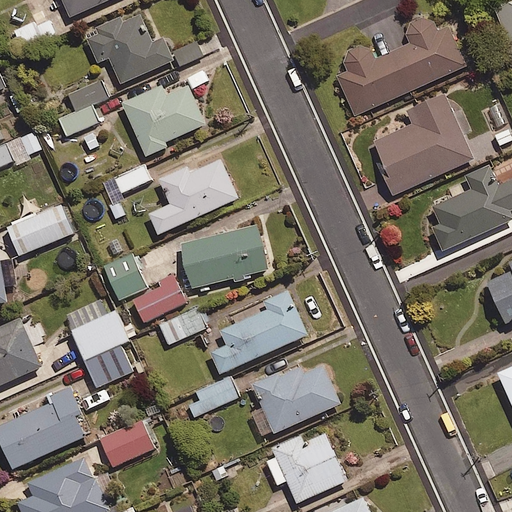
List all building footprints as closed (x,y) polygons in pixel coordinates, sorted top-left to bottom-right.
[(126,0),(63,0),(74,24),(126,0)] [(511,0),(494,8),(511,53),(511,0)] [(336,74),(354,113),(465,64),(447,24),(437,28),(433,20),(422,15),(409,21),(405,33),(409,41),(374,56),(370,47),(358,44),(346,49),(342,61),(346,69),(336,74)] [(36,26),(33,18),(14,26),(24,51),(59,36),(52,19),(36,26)] [(127,28),(124,22),(100,33),(102,39),(91,44),(102,68),(113,63),(125,89),(178,66),(168,43),(157,48),(144,20),(127,28)] [(204,56),(198,42),(175,52),(181,66),(204,56)] [(102,79),(71,93),(78,111),(61,118),(68,136),(101,122),(93,104),(110,97),(102,79)] [(210,130),(192,91),(171,101),(166,91),(127,109),(151,162),(172,153),(170,148),(210,130)] [(473,158),(444,91),(405,108),(411,121),(372,139),(386,170),(382,172),(392,194),(473,158)] [(511,127),(495,134),(500,148),(511,143),(511,127)] [(94,128),(82,136),(91,152),(104,145),(94,128)] [(0,146),(0,171),(16,164),(34,159),(31,154),(43,149),(36,131),(0,146)] [(511,175),(498,182),(489,162),(463,173),(469,187),(430,204),(438,221),(430,225),(440,248),(511,216),(508,208),(511,206),(511,175)] [(153,180),(146,165),(117,178),(123,193),(153,180)] [(243,204),(225,166),(195,180),(192,172),(163,185),(174,209),(152,219),(163,241),(243,204)] [(73,233),(63,207),(44,214),(38,222),(29,220),(12,227),(22,253),(73,233)] [(267,267),(255,222),(179,241),(191,286),(267,267)] [(149,288),(134,255),(107,267),(121,300),(149,288)] [(0,302),(9,301),(2,256),(0,256),(0,302)] [(511,317),(511,257),(507,260),(511,269),(486,280),(504,321),(511,317)] [(191,301),(181,279),(136,299),(146,321),(191,301)] [(307,333),(286,288),(262,298),(266,307),(219,329),(225,343),(208,351),(218,374),(307,333)] [(103,296),(65,312),(97,389),(137,372),(124,343),(130,340),(116,309),(110,312),(103,296)] [(208,328),(200,308),(162,324),(170,344),(208,328)] [(0,387),(46,366),(24,319),(0,329),(0,387)] [(511,361),(494,370),(511,409),(511,361)] [(339,402),(321,362),(303,370),(300,364),(279,374),(277,371),(251,382),(273,431),(339,402)] [(198,392),(202,400),(189,406),(195,418),(242,396),(232,376),(198,392)] [(79,410),(67,385),(48,394),(50,400),(0,422),(0,442),(10,465),(82,433),(72,413),(79,410)] [(157,448),(145,420),(103,439),(115,466),(157,448)] [(347,479),(325,431),(303,441),(299,433),(270,446),(274,456),(265,460),(276,484),(285,480),(295,502),(347,479)] [(91,476),(82,456),(26,481),(31,493),(15,500),(19,511),(98,511),(108,508),(93,475),(91,476)] [(368,511),(361,495),(323,511),(368,511)]
